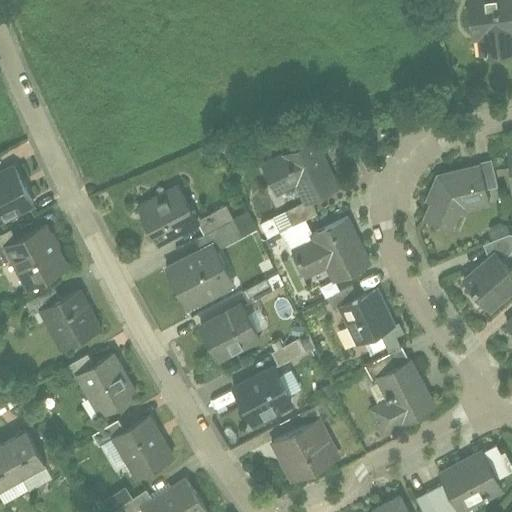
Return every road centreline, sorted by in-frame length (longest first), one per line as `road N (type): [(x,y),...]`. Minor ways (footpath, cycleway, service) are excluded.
road 1 (residential): [(260,511),(124,300),(0,22)]
road 2 (residential): [(511,399),(434,319),(395,223),(413,159),(438,141),(511,118)]
road 3 (residential): [(511,399),(320,511)]
